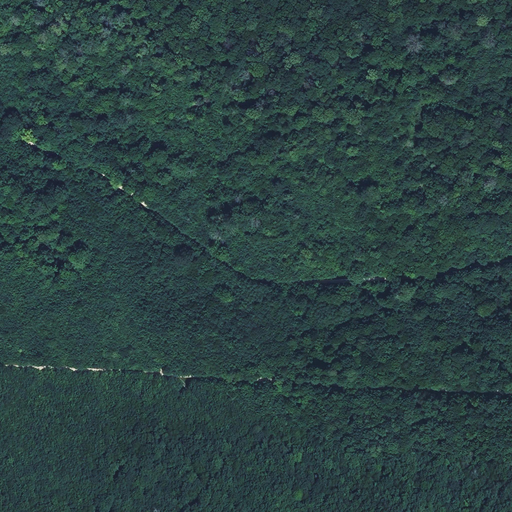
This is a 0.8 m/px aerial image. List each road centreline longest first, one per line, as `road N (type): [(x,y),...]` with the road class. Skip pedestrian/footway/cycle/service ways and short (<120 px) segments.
road 1 (track): [(0,132),(102,175),(256,280),(411,276),(511,261)]
road 2 (track): [(177,375),(153,355),(83,248),(0,171)]
road 3 (track): [(511,393),(274,380)]
road 4 (track): [(177,375),(0,366)]
road 5 (track): [(259,511),(177,375)]
